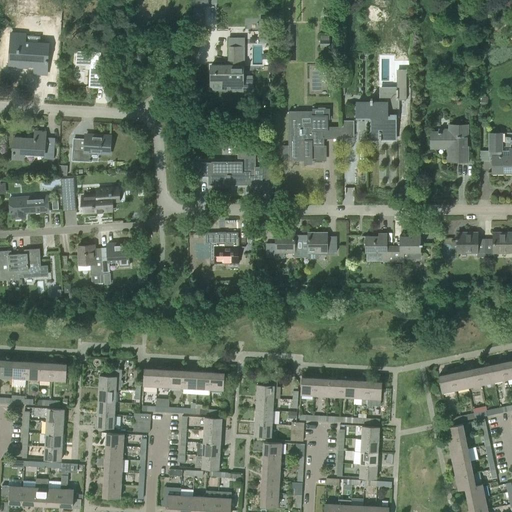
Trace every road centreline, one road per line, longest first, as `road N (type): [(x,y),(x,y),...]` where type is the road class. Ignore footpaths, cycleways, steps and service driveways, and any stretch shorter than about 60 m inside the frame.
road 1 (residential): [(511,204),(168,204)]
road 2 (residential): [(168,204),(155,129),(138,114),(0,105)]
road 3 (residential): [(168,204),(131,226),(0,234)]
